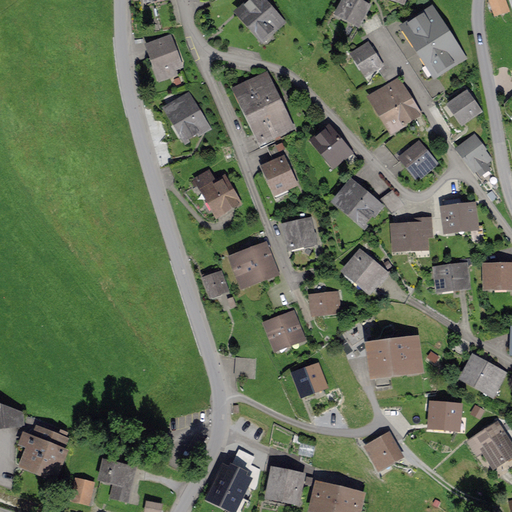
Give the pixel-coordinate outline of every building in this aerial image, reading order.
[(261,0),(256,0),(243,12),(265,37),(282,22),(261,0)] [(356,0),(348,0),(342,12),(360,22),(369,6),(356,0)] [(508,0),(495,0),(500,14),(511,10),(508,0)] [(435,11),(408,28),(437,73),(464,56),(435,11)] [(172,39),(150,47),(154,57),(157,56),(163,72),(182,65),(172,39)] [(357,54),(370,73),(382,65),(377,56),(380,54),(375,48),(372,49),(370,46),(357,54)] [(268,77),(240,91),(263,139),(291,126),(268,77)] [(375,95),(397,131),(408,124),(405,119),(421,110),(402,78),(375,95)] [(469,94),(454,104),(466,120),(481,110),(469,94)] [(190,99),(171,110),(188,137),(206,126),(190,99)] [(332,127),(316,141),(336,165),(352,152),(332,127)] [(402,132),(388,143),(403,161),(403,160),(409,166),(411,164),(420,175),(435,163),(421,146),(416,149),(402,132)] [(188,137),(170,142),(174,158),(192,153),(188,137)] [(476,138),(463,148),(469,155),(466,158),(473,167),(476,164),(479,167),(485,162),(486,163),(492,158),(485,149),(488,147),(485,142),(481,144),(476,138)] [(284,141),(270,147),(276,160),(290,153),(284,141)] [(187,160),(172,165),(178,181),(193,176),(187,160)] [(284,160),(267,168),(278,192),(279,191),(282,197),(293,192),(290,186),(295,184),(284,160)] [(203,184),(220,214),(237,204),(232,194),(235,192),(228,179),(217,185),(211,173),(194,183),(197,188),(203,184)] [(354,185),(341,202),(366,222),(380,206),(354,185)] [(396,191),(384,200),(394,213),(406,204),(396,191)] [(464,198),(446,200),(450,229),(477,226),(474,206),(465,207),(464,198)] [(397,226),(398,247),(426,245),(426,235),(434,234),(433,218),(424,218),(425,225),(397,226)] [(310,220),(285,226),(287,235),(289,234),(292,247),(315,241),(310,220)] [(266,246),(234,259),(243,281),(252,277),(254,281),(267,276),(265,272),(274,268),(266,246)] [(362,253),(348,269),(367,285),(376,276),(382,281),(388,274),(362,253)] [(503,266),(489,267),(490,286),(511,285),(511,262),(503,263),(503,266)] [(466,265),(439,269),(441,289),(459,287),(459,290),(469,289),(466,265)] [(220,269),(204,275),(213,297),(222,293),(221,291),(227,289),(220,269)] [(338,294),(313,297),(315,314),(329,313),(329,309),(339,307),(338,294)] [(269,325),(278,347),(301,338),(293,316),(269,325)] [(389,345),(372,348),(373,355),(369,356),(371,371),(375,370),(378,387),(393,385),(391,372),(419,368),(415,334),(388,337),(389,345)] [(458,338),(453,349),(464,355),(469,344),(458,338)] [(258,359),(239,358),(237,377),(256,378),(258,359)] [(477,359),(467,377),(489,389),(491,385),(498,389),(505,375),(488,365),(490,362),(486,360),(485,363),(477,359)] [(316,365),(296,373),(306,396),(316,392),(314,389),(321,387),(314,370),(317,368),(316,365)] [(412,401),(399,411),(410,425),(423,425),(423,414),(412,401)] [(22,414),(1,406),(0,406),(0,425),(23,423),(22,414)] [(458,408),(434,406),(432,426),(456,427),(458,408)] [(511,446),(499,426),(472,442),(477,451),(483,447),(494,466),(511,455),(511,446)] [(31,450),(25,464),(53,475),(62,453),(65,440),(64,440),(67,433),(62,431),(59,438),(39,430),(34,442),(23,438),(19,446),(31,450)] [(389,436),(368,447),(380,467),(400,456),(389,436)] [(295,437),(291,453),(314,458),(318,442),(295,437)] [(223,475),(248,487),(253,477),(251,476),(258,461),(236,451),(229,465),(228,464),(223,475)] [(112,497),(127,501),(132,482),(128,481),(129,475),(135,476),(137,469),(119,464),(119,466),(105,463),(101,478),(116,482),(112,497)] [(275,472),(271,495),(296,500),(301,477),(275,472)] [(74,499),(88,502),(92,486),(77,482),(74,499)] [(315,508),(329,511),(355,511),(359,496),(320,487),(315,508)] [(148,503),(146,511),(159,511),(161,505),(148,503)]
